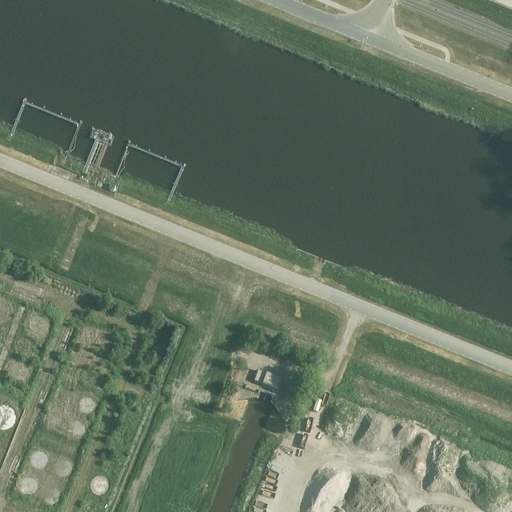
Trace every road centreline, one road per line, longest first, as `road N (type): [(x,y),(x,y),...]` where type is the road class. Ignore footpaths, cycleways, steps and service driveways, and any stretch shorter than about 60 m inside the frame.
road 1 (unclassified): [(511,368),(0,160)]
road 2 (unclassified): [(511,96),(367,34)]
